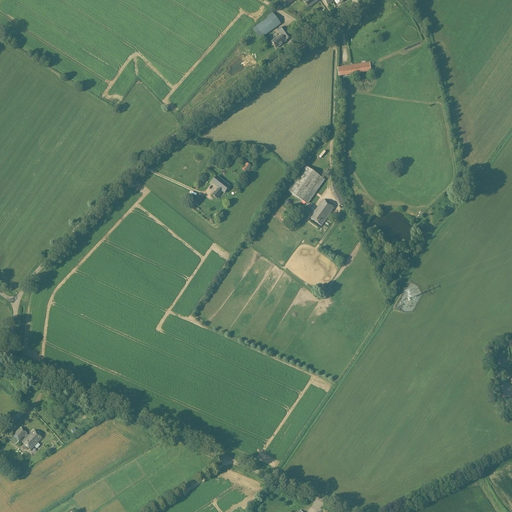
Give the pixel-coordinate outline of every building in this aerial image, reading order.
[(316,0),(303,0),(309,8),(318,2),(316,0)] [(267,17),(268,18),(256,27),(263,38),(276,28),(274,24),(279,21),(273,13),(267,17)] [(278,32),(281,37),(278,39),(278,38),(272,42),(277,48),(286,42),(293,37),(286,27),(278,32)] [(338,68),(339,76),(371,71),(370,63),(338,68)] [(228,169),(236,159),(232,155),(223,166),(228,169)] [(247,163),(242,169),(246,173),(251,166),(247,163)] [(307,168),(290,193),(303,202),(303,201),(307,204),(324,180),(307,168)] [(217,199),(223,192),(225,194),(230,187),(217,176),(212,183),(218,188),(213,195),(217,199)] [(345,204),(339,190),(337,184),(330,187),(333,193),(336,200),(339,207),(345,204)] [(193,203),(199,206),(204,198),(199,194),(193,203)] [(310,219),(322,226),(334,208),(323,201),(310,219)] [(287,223),(294,213),(289,210),(285,215),(286,215),(283,220),(287,223)] [(10,421),(14,425),(23,416),(19,412),(10,421)] [(33,431),(28,436),(26,434),(27,434),(20,428),(12,436),(13,436),(9,440),(15,445),(19,442),(24,437),(26,439),(22,443),(30,451),(42,439),(33,431)]
